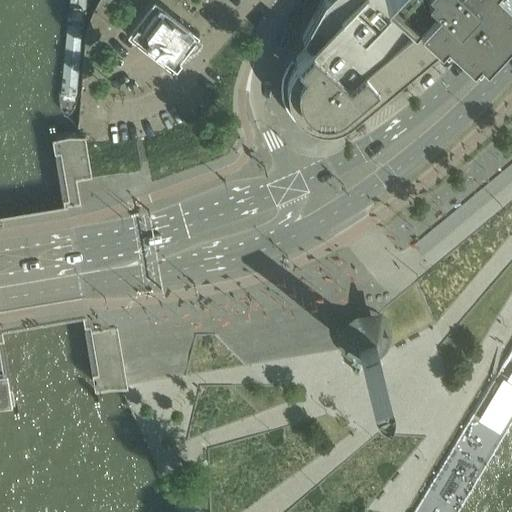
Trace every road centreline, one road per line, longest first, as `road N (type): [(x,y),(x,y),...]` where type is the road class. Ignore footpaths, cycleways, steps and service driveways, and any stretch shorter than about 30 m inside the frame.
road 1 (primary): [(295,186),(162,231),(0,262)]
road 2 (primary): [(0,303),(176,272),(284,241)]
road 3 (primary): [(511,21),(400,126),(295,186)]
road 4 (residential): [(511,176),(394,274),(335,215)]
road 5 (primary): [(335,215),(436,140),(511,65)]
road 6 (residential): [(295,186),(261,117),(255,81),(290,0)]
